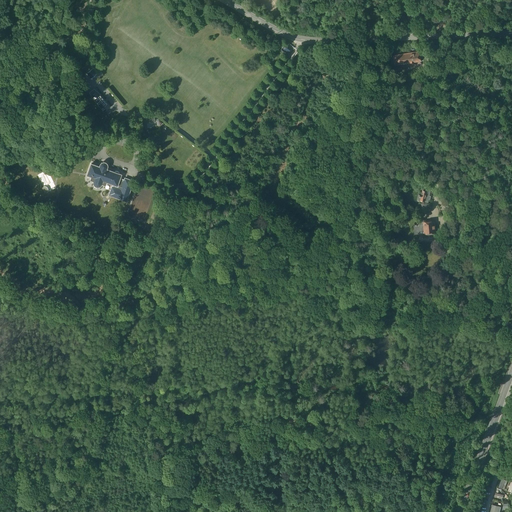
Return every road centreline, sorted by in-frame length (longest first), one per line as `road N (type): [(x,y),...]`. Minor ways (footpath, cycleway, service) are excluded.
road 1 (tertiary): [(511,32),(299,39),(224,0)]
road 2 (track): [(272,412),(328,404),(397,419),(422,437),(436,463),(435,486),(419,511)]
road 3 (secondary): [(459,511),(511,371)]
road 4 (track): [(284,511),(271,384)]
